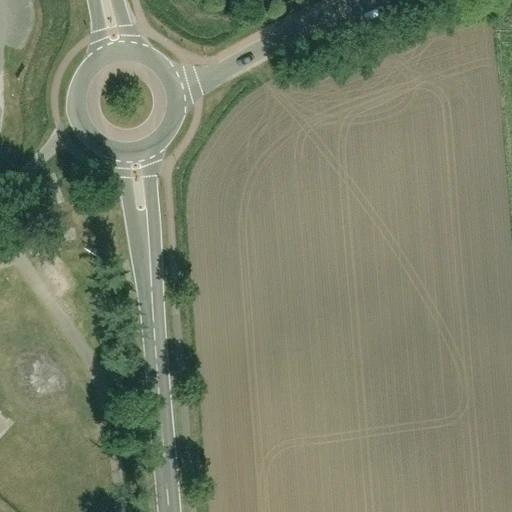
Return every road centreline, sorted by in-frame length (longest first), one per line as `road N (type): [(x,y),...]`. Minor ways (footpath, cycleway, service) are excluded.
road 1 (tertiary): [(172,511),(132,157)]
road 2 (residential): [(356,6),(183,92)]
road 3 (tertiary): [(113,55),(89,73),(80,115),(104,150),(132,157)]
